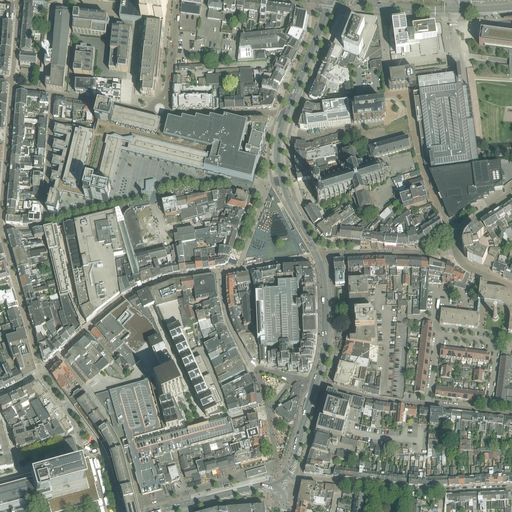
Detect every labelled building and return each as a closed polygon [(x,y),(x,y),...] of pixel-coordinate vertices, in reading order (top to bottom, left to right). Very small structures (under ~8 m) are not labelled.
[(25,0),(25,8),(42,10),(46,10),(47,0),(25,0)] [(143,0),(143,5),(142,11),(165,14),(166,14),(167,8),(167,4),(167,0),(143,0)] [(182,5),(181,13),(191,14),(192,0),(181,0),(181,5),(182,5)] [(192,0),(191,14),(200,16),(202,0),(192,0)] [(209,0),(209,9),(209,12),(208,12),(207,19),(222,21),(225,0),(209,0)] [(234,24),(235,12),(236,0),(225,0),(222,21),(222,22),(234,24)] [(246,1),(238,0),(236,0),(235,12),(237,13),(237,14),(239,14),(239,15),(240,17),(242,17),(243,16),(246,1)] [(123,2),(120,19),(142,22),(143,19),(157,21),(157,17),(164,18),(165,19),(166,14),(165,14),(142,11),(143,5),(123,2)] [(248,26),(247,33),(253,33),(253,27),(254,21),(257,2),(251,2),(249,12),(248,20),(248,22),(248,26)] [(260,14),(259,23),(265,24),(268,4),(262,3),(260,14)] [(264,26),(264,30),(265,30),(266,26),(270,26),(271,15),(273,5),(268,4),(265,24),(264,26)] [(7,16),(13,17),(14,7),(0,5),(0,16),(7,17),(7,16)] [(265,30),(265,32),(273,31),(273,30),(274,30),(275,28),(275,27),(274,27),(275,24),(276,24),(276,20),(279,6),(273,5),(271,15),(270,26),(266,26),(265,30)] [(276,24),(275,28),(281,28),(281,25),(282,18),(284,18),(285,17),(288,17),(288,16),(291,16),(292,7),(289,7),(279,6),(276,20),(276,24)] [(71,16),(68,16),(68,12),(58,11),(54,55),(47,54),(45,67),(53,68),(51,82),(47,82),(46,89),(64,92),(71,16)] [(307,15),(295,12),(293,30),(289,30),(303,34),(306,18),(307,15)] [(110,23),(108,23),(108,18),(75,15),(73,33),(106,36),(107,28),(110,28),(110,23)] [(346,15),(333,47),(364,59),(365,69),(370,69),(371,70),(375,70),(376,70),(377,70),(377,68),(382,67),(381,60),(383,60),(382,56),(381,47),(381,44),(378,21),(376,21),(377,19),(346,15)] [(157,21),(156,26),(163,27),(164,27),(165,19),(164,18),(157,17),(157,21)] [(511,19),(504,20),(511,21),(511,36),(486,33),(481,32),(481,33),(483,33),(482,37),(479,37),(478,40),(482,41),(481,45),(479,45),(485,46),(484,48),(511,51),(511,19)] [(406,23),(393,25),(394,32),(397,54),(402,53),(402,56),(405,56),(404,53),(410,52),(408,42),(437,38),(436,34),(436,33),(437,32),(437,30),(436,30),(435,25),(420,27),(419,27),(419,23),(406,25),(406,23)] [(143,79),(141,95),(154,97),(155,84),(158,85),(164,27),(163,27),(148,26),(143,78),(143,79)] [(0,28),(0,30),(2,31),(2,35),(1,36),(11,37),(12,36),(12,30),(0,28)] [(114,30),(110,70),(109,71),(127,72),(131,32),(123,31),(124,29),(118,28),(118,31),(114,30)] [(285,36),(301,45),(301,44),(305,35),(305,34),(303,34),(289,30),(288,30),(285,36)] [(241,36),(238,62),(254,61),(254,52),(266,51),(279,50),(284,49),(285,46),(297,52),(298,50),(277,38),(276,32),(241,36)] [(298,50),(301,45),(285,36),(276,32),(277,38),(298,50)] [(22,41),(22,42),(27,43),(27,42),(32,42),(32,40),(35,41),(36,34),(23,33),(22,41)] [(22,42),(21,51),(33,52),(36,52),(36,48),(32,47),(32,42),(27,42),(27,43),(22,42)] [(78,75),(78,78),(82,78),(92,78),(95,50),(87,49),(87,47),(81,46),(81,49),(77,48),(74,74),(75,74),(78,75)] [(285,46),(284,49),(282,52),(280,55),(292,62),(297,52),(297,53),(297,52),(285,46)] [(354,64),(356,60),(357,57),(333,47),(331,46),(323,66),(324,67),(332,66),(349,70),(349,65),(354,64)] [(0,60),(9,62),(10,50),(0,48),(0,60)] [(20,67),(36,68),(37,55),(33,55),(33,52),(24,51),(24,54),(21,54),(20,67)] [(266,60),(266,51),(254,52),(254,61),(266,60)] [(272,67),(269,68),(269,70),(275,69),(285,75),(291,64),(280,59),(279,61),(277,60),(275,60),(272,66),(272,67)] [(0,74),(8,75),(8,74),(9,62),(0,60),(0,74)] [(339,82),(340,82),(345,83),(351,83),(349,70),(332,66),(324,67),(323,66),(318,76),(327,80),(326,81),(330,83),(338,86),(339,82)] [(456,67),(457,75),(456,75),(447,76),(444,76),(418,79),(418,80),(419,87),(419,88),(420,93),(413,94),(417,123),(419,123),(421,140),(421,141),(423,141),(425,158),(425,159),(426,160),(426,161),(426,162),(426,164),(427,165),(427,167),(429,169),(473,164),(467,122),(473,121),(469,86),(468,86),(462,87),(462,82),(460,67),(456,67)] [(253,83),(253,68),(216,70),(216,75),(206,75),(206,78),(199,79),(199,86),(253,83)] [(274,74),(283,79),(285,75),(275,69),(269,70),(260,71),(260,75),(274,74)] [(417,73),(418,79),(444,76),(444,74),(443,72),(442,71),(440,70),(438,70),(437,71),(436,70),(417,73)] [(270,82),(280,85),(283,79),(274,74),(260,75),(260,71),(255,71),(254,71),(255,84),(244,85),(244,90),(256,89),(260,90),(257,87),(260,82),(270,82)] [(418,80),(418,79),(417,73),(415,73),(415,71),(390,74),(388,74),(388,75),(387,75),(389,90),(390,89),(390,90),(392,90),(419,87),(418,80)] [(339,86),(340,82),(339,82),(338,86),(330,83),(326,81),(327,80),(318,76),(316,84),(324,87),(328,88),(338,91),(339,85),(339,86)] [(82,78),(81,95),(93,97),(94,91),(96,91),(96,89),(97,78),(92,78),(82,78)] [(93,97),(101,99),(102,86),(100,86),(100,82),(102,82),(102,79),(97,78),(96,89),(96,91),(94,91),(93,97)] [(106,99),(115,101),(116,80),(113,80),(113,83),(112,86),(109,86),(106,85),(106,90),(106,99)] [(380,82),(361,84),(362,91),(380,89),(380,82)] [(267,91),(277,94),(279,87),(269,84),(268,86),(264,85),(262,90),(267,91)] [(316,101),(319,100),(324,100),(327,94),(326,94),(328,88),(324,87),(316,84),(310,98),(314,100),(316,101)] [(225,99),(225,110),(235,109),(235,99),(236,99),(235,85),(234,85),(234,92),(231,92),(231,96),(225,96),(225,99)] [(235,99),(235,109),(245,109),(244,94),(244,90),(244,85),(235,85),(236,99),(235,99)] [(173,111),(212,110),(213,110),(213,96),(181,97),(181,92),(182,92),(182,87),(173,87),(174,97),(173,97),(173,100),(172,100),(173,111)] [(265,98),(275,101),(277,94),(267,91),(262,90),(260,90),(256,89),(244,90),(244,94),(248,94),(256,95),(264,97),(265,98)] [(17,94),(17,101),(42,103),(43,95),(40,95),(36,94),(19,92),(17,94)] [(245,109),(273,108),(275,101),(265,98),(264,97),(264,99),(262,99),(262,98),(248,99),(248,94),(244,94),(245,109)] [(55,106),(54,117),(59,118),(59,116),(61,116),(62,109),(62,108),(62,99),(60,99),(57,98),(55,99),(55,106)] [(379,99),(349,103),(350,111),(352,124),(384,120),(383,115),(386,115),(385,103),(380,104),(379,99)] [(66,108),(65,113),(65,111),(72,112),(72,111),(74,111),(74,101),(73,101),(66,100),(65,108),(66,108)] [(42,104),(42,103),(17,101),(16,106),(25,107),(29,108),(28,112),(28,113),(39,114),(45,114),(48,115),(48,111),(45,111),(39,111),(39,110),(40,108),(40,104),(42,104)] [(76,123),(77,111),(82,112),(82,114),(83,114),(83,112),(84,112),(85,103),(74,101),(74,111),(73,121),(73,122),(76,123)] [(83,117),(87,118),(87,123),(90,123),(92,123),(93,123),(93,113),(92,113),(93,105),(85,103),(84,112),(83,112),(83,114),(83,117)] [(299,128),(307,130),(329,127),(329,125),(342,124),(350,123),(350,124),(351,124),(350,115),(350,111),(349,103),(338,104),(330,105),(322,106),(323,114),(324,118),(313,119),(303,117),(302,119),(302,118),(302,119),(301,122),(301,125),(300,125),(299,128)] [(316,114),(323,114),(322,106),(316,107),(309,105),(307,106),(304,112),(316,114)] [(50,204),(47,213),(49,214),(49,215),(57,217),(57,216),(63,193),(70,195),(71,195),(77,197),(78,197),(85,199),(86,199),(92,201),(93,201),(100,202),(101,203),(108,205),(109,202),(110,196),(112,189),(114,182),(114,181),(116,174),(118,167),(118,166),(120,159),(120,158),(122,152),(154,160),(208,173),(208,174),(213,176),(213,175),(214,175),(231,179),(231,178),(230,178),(231,176),(249,181),(252,181),(253,181),(257,164),(258,164),(259,161),(258,161),(251,160),(250,159),(245,158),(245,150),(242,149),(244,143),(245,142),(245,137),(248,137),(248,127),(248,121),(244,121),(238,121),(228,119),(225,118),(224,120),(224,121),(217,120),(211,118),(210,120),(210,122),(208,122),(207,121),(203,120),(197,119),(197,121),(196,122),(183,119),(183,120),(183,121),(182,123),(174,121),(171,120),(169,120),(168,123),(166,131),(167,131),(165,138),(165,137),(163,142),(159,140),(157,140),(158,136),(157,135),(159,129),(161,122),(138,116),(116,110),(102,107),(100,106),(98,115),(93,133),(57,124),(56,127),(56,128),(55,130),(54,135),(68,138),(66,145),(55,142),(55,143),(55,144),(54,147),(53,150),(53,151),(64,153),(62,160),(54,158),(54,159),(52,166),(53,166),(60,168),(59,175),(53,174),(53,175),(53,176),(51,182),(52,182),(57,184),(55,188),(51,204),(51,205),(50,204)] [(25,123),(40,124),(41,120),(40,120),(40,121),(25,120),(25,117),(16,116),(15,123),(25,124),(25,123)] [(450,219),(472,204),(477,203),(477,201),(477,200),(483,199),(483,197),(483,196),(489,196),(488,193),(489,193),(494,192),(494,189),(495,189),(503,188),(503,187),(500,163),(488,165),(483,166),(479,166),(479,165),(479,163),(473,121),(467,122),(473,164),(429,169),(431,175),(438,192),(440,196),(439,196),(440,200),(442,200),(450,219)] [(248,151),(247,155),(250,156),(250,159),(251,160),(258,161),(259,161),(260,158),(259,158),(260,155),(260,156),(268,128),(261,127),(250,127),(250,131),(254,131),(248,151)] [(25,140),(26,129),(15,128),(14,139),(25,140)] [(47,132),(40,131),(39,131),(39,141),(46,142),(47,132)] [(306,144),(296,144),(295,149),(305,150),(319,145),(320,147),(331,144),(340,141),(341,140),(341,139),(345,138),(343,132),(338,134),(334,135),(330,137),(328,137),(318,140),(312,142),(309,143),(306,143),(306,144)] [(373,147),(367,149),(369,160),(372,159),(372,160),(375,159),(375,158),(411,149),(408,138),(380,145),(380,142),(373,144),(373,147)] [(25,140),(14,139),(13,144),(34,146),(34,148),(36,148),(37,145),(34,145),(34,143),(28,142),(28,141),(25,140)] [(39,141),(38,151),(46,151),(46,142),(39,141)] [(305,155),(295,155),(294,155),(296,166),(307,163),(337,156),(338,156),(336,149),(335,149),(335,147),(336,147),(336,145),(332,146),(319,149),(313,152),(305,155)] [(295,149),(295,155),(305,155),(313,152),(312,151),(320,148),(320,147),(319,145),(305,150),(295,149)] [(24,150),(24,149),(13,148),(12,158),(31,160),(32,159),(28,159),(28,157),(29,157),(29,150),(26,150),(24,150)] [(312,181),(311,181),(312,182),(313,182),(314,187),(313,187),(314,188),(315,188),(317,196),(316,196),(316,197),(317,197),(319,202),(318,202),(318,203),(319,203),(319,204),(320,204),(320,203),(325,201),(325,202),(326,201),(326,200),(327,200),(327,199),(326,199),(326,198),(330,197),(330,199),(331,198),(331,197),(334,196),(335,197),(336,197),(336,195),(339,194),(340,196),(341,195),(340,194),(344,193),(345,194),(346,194),(345,192),(349,191),(350,195),(349,195),(349,196),(350,196),(351,198),(352,197),(352,198),(354,199),(355,199),(356,202),(355,202),(355,203),(356,203),(357,205),(356,206),(356,207),(357,206),(358,209),(357,209),(357,210),(358,210),(358,211),(361,210),(361,208),(369,206),(369,207),(369,208),(372,207),(372,206),(373,206),(373,205),(372,206),(371,202),(372,202),(371,202),(370,199),(370,198),(369,195),(369,194),(369,195),(367,191),(369,191),(370,192),(371,192),(370,191),(372,190),(371,189),(370,190),(369,186),(372,185),(373,186),(374,186),(373,184),(377,183),(377,185),(378,185),(378,183),(381,182),(382,184),(383,183),(382,182),(385,181),(385,182),(386,181),(385,181),(386,178),(389,176),(390,177),(390,176),(389,176),(388,173),(390,171),(391,171),(392,171),(391,170),(390,168),(391,167),(390,166),(389,167),(386,167),(385,164),(386,163),(385,163),(385,164),(382,164),(379,162),(380,161),(379,161),(379,162),(376,163),(376,161),(375,162),(375,163),(372,164),(372,163),(371,163),(371,164),(368,165),(367,164),(366,164),(367,166),(363,167),(362,163),(363,163),(363,162),(362,162),(362,161),(361,161),(359,160),(358,160),(357,157),(357,156),(356,153),(356,152),(355,152),(355,149),(354,149),(354,148),(351,149),(351,150),(344,153),(343,151),(340,152),(340,153),(340,154),(341,154),(341,157),(341,158),(342,157),(343,160),(342,161),(343,161),(344,164),(343,164),(343,165),(344,165),(345,168),(343,168),(342,167),(341,167),(342,169),(341,169),(341,170),(342,170),(343,173),(340,174),(339,173),(338,173),(339,175),(335,176),(334,174),(333,175),(334,176),(330,177),(330,176),(329,176),(329,177),(325,179),(325,177),(324,177),(324,179),(320,180),(319,178),(318,178),(318,179),(313,180),(313,179),(312,180),(312,181)] [(46,151),(38,151),(36,150),(34,150),(31,150),(30,153),(32,153),(32,159),(31,160),(32,160),(45,161),(45,160),(46,151)] [(307,163),(296,166),(296,171),(329,165),(330,165),(335,164),(339,163),(337,156),(307,163)] [(12,158),(11,166),(32,169),(32,164),(24,164),(24,162),(32,162),(32,160),(31,160),(12,158)] [(45,162),(45,161),(32,160),(32,162),(32,164),(32,169),(37,169),(45,170),(45,169),(44,169),(44,165),(45,165),(45,164),(45,163),(45,162)] [(329,165),(296,171),(297,174),(298,181),(312,179),(312,178),(314,178),(315,178),(329,174),(327,168),(329,167),(329,165)] [(21,173),(23,174),(23,170),(31,171),(37,172),(36,175),(45,176),(45,175),(44,175),(45,170),(37,169),(32,169),(11,166),(11,172),(21,173)] [(397,178),(392,179),(400,194),(401,194),(406,193),(404,184),(407,183),(405,175),(404,176),(403,176),(402,176),(401,176),(400,177),(399,177),(398,177),(397,178)] [(10,178),(10,186),(25,188),(30,188),(31,186),(23,185),(23,183),(31,184),(31,180),(28,180),(10,178)] [(407,183),(404,184),(406,193),(421,188),(425,187),(422,179),(407,183)] [(44,182),(31,180),(31,184),(31,186),(30,188),(33,188),(39,189),(43,189),(44,183),(44,182)] [(32,198),(33,198),(34,195),(33,195),(29,195),(29,193),(25,193),(25,188),(10,186),(9,195),(32,198)] [(402,197),(400,198),(403,207),(408,206),(428,200),(427,200),(426,195),(426,194),(424,195),(422,191),(421,188),(406,193),(401,194),(402,197)] [(219,191),(218,201),(226,199),(229,200),(229,199),(229,198),(247,203),(247,202),(247,203),(250,203),(249,203),(251,196),(252,197),(252,196),(250,196),(249,193),(249,192),(249,193),(241,190),(241,192),(237,191),(234,191),(234,196),(228,196),(229,190),(225,190),(219,191)] [(226,199),(218,201),(217,201),(214,202),(212,192),(206,194),(208,203),(198,206),(188,209),(180,211),(180,213),(181,219),(182,222),(201,217),(215,213),(224,209),(236,211),(236,210),(241,212),(244,213),(244,210),(245,210),(247,203),(229,198),(229,199),(229,200),(226,199)] [(206,194),(196,196),(198,206),(208,203),(206,194)] [(23,200),(32,201),(32,198),(9,195),(8,202),(23,204),(23,200)] [(188,209),(198,206),(196,196),(186,198),(187,205),(187,206),(188,206),(188,209)] [(187,205),(186,198),(176,200),(178,209),(180,209),(180,211),(188,209),(188,206),(187,206),(187,205)] [(178,209),(176,200),(163,202),(163,203),(165,216),(180,213),(180,211),(180,209),(178,209)] [(8,202),(8,210),(16,211),(19,211),(19,210),(19,207),(23,208),(24,204),(23,204),(8,202)] [(159,203),(137,208),(144,250),(161,246),(162,242),(167,241),(159,203)] [(23,208),(23,211),(31,211),(42,212),(42,211),(42,205),(31,204),(24,204),(23,208)] [(256,257),(246,258),(247,262),(256,260),(302,253),(303,252),(307,252),(281,204),(278,205),(282,214),(283,220),(268,223),(266,223),(256,257)] [(500,209),(504,215),(506,214),(508,217),(511,215),(511,216),(511,210),(508,204),(500,209)] [(305,210),(305,211),(308,215),(308,216),(310,218),(314,225),(314,226),(315,225),(318,228),(325,223),(331,218),(342,211),(339,207),(325,216),(322,218),(319,213),(321,211),(320,208),(317,210),(314,205),(305,210)] [(318,228),(317,229),(325,236),(331,237),(332,231),(352,215),(352,216),(354,215),(354,214),(355,213),(351,206),(346,209),(332,219),(331,218),(325,223),(318,228)] [(229,215),(242,218),(244,213),(241,212),(236,210),(236,211),(224,209),(215,213),(201,217),(202,221),(212,219),(212,217),(222,215),(223,214),(229,216),(229,215)] [(388,209),(379,217),(382,219),(384,221),(392,212),(388,209)] [(502,222),(504,220),(503,218),(505,217),(504,215),(500,209),(497,211),(493,213),(502,228),(504,231),(507,230),(505,227),(505,226),(502,222)] [(31,211),(31,215),(30,225),(33,224),(33,223),(41,223),(42,215),(42,212),(31,211)] [(125,223),(133,251),(144,248),(139,221),(136,222),(135,212),(132,212),(132,211),(130,211),(128,212),(127,214),(126,215),(125,217),(124,219),(124,221),(125,223)] [(396,221),(393,224),(395,227),(399,225),(400,226),(406,224),(408,236),(407,236),(409,246),(412,246),(419,244),(414,227),(412,221),(411,218),(409,211),(408,212),(401,218),(400,218),(398,219),(396,221)] [(75,222),(74,223),(82,268),(88,296),(90,302),(91,306),(90,306),(96,312),(119,294),(117,293),(117,289),(116,285),(117,285),(115,275),(115,274),(114,265),(113,260),(113,257),(127,255),(116,212),(75,223),(75,222)] [(393,224),(396,221),(398,219),(392,212),(384,221),(379,225),(381,228),(381,230),(380,236),(378,235),(377,243),(384,245),(385,236),(389,228),(390,227),(393,224)] [(23,226),(24,218),(24,214),(21,213),(20,218),(18,218),(7,217),(6,224),(23,226)] [(440,231),(444,228),(439,219),(440,219),(439,215),(438,215),(439,216),(437,216),(436,214),(435,213),(431,215),(429,214),(428,214),(427,214),(426,215),(426,216),(427,218),(424,219),(434,234),(438,232),(438,233),(440,231)] [(487,217),(495,229),(498,226),(500,228),(499,229),(503,235),(505,234),(504,231),(502,228),(493,213),(487,217)] [(241,223),(242,218),(229,215),(229,216),(223,214),(222,215),(212,217),(212,219),(202,221),(203,224),(204,224),(210,223),(213,223),(213,220),(221,219),(227,221),(228,219),(234,221),(241,223)] [(331,237),(331,238),(337,239),(338,234),(340,234),(341,227),(350,224),(353,223),(354,224),(359,220),(357,216),(354,218),(352,216),(352,215),(332,231),(331,237)] [(352,230),(351,240),(360,241),(364,233),(377,219),(373,215),(367,219),(365,221),(362,223),(359,225),(358,226),(358,228),(355,228),(353,230),(352,230)] [(413,217),(411,218),(412,221),(419,219),(421,225),(420,225),(419,225),(420,228),(423,235),(426,240),(434,234),(424,219),(421,215),(418,216),(413,217)] [(364,233),(360,241),(370,242),(371,242),(372,234),(374,229),(374,227),(382,219),(379,217),(377,219),(364,233)] [(487,217),(481,221),(481,222),(487,232),(493,241),(496,239),(491,231),(495,229),(487,217)] [(210,223),(204,224),(206,230),(206,229),(214,227),(225,226),(238,230),(241,231),(244,224),(241,223),(234,221),(228,219),(227,221),(221,219),(213,220),(213,223),(210,223)] [(419,219),(412,221),(414,227),(419,244),(426,240),(423,235),(420,228),(419,225),(420,225),(421,225),(419,219)] [(493,259),(486,256),(483,254),(480,253),(477,241),(480,238),(483,235),(487,232),(481,222),(475,228),(472,230),(467,235),(467,236),(466,236),(466,237),(465,238),(465,239),(464,239),(464,240),(464,241),(464,242),(463,243),(463,244),(463,245),(462,246),(462,247),(463,248),(463,249),(463,250),(463,251),(463,252),(464,253),(464,254),(464,255),(465,255),(466,256),(467,257),(467,258),(468,259),(469,260),(470,261),(472,262),(473,262),(479,264),(482,266),(493,270),(495,261),(499,249),(491,249),(489,254),(493,256),(493,259)] [(87,323),(97,314),(96,312),(90,306),(91,306),(90,302),(88,296),(82,268),(74,223),(64,225),(63,226),(64,227),(64,230),(64,231),(65,233),(66,237),(66,238),(69,254),(73,270),(75,280),(76,287),(77,291),(78,296),(78,298),(79,303),(80,308),(87,323)] [(338,234),(337,239),(337,238),(343,239),(351,240),(352,230),(352,229),(354,228),(353,227),(355,225),(354,224),(353,223),(350,224),(341,227),(340,234),(338,234)] [(228,240),(235,242),(238,242),(241,234),(238,233),(238,230),(225,226),(214,227),(206,229),(206,230),(213,228),(218,228),(218,231),(215,232),(215,230),(201,233),(201,232),(196,233),(196,235),(196,240),(197,240),(211,237),(218,236),(227,237),(227,239),(228,239),(228,240)] [(44,230),(46,237),(60,296),(71,294),(70,290),(71,290),(70,290),(69,283),(68,276),(68,275),(67,275),(66,268),(64,261),(65,261),(64,261),(64,256),(63,254),(63,253),(62,249),(61,245),(60,242),(59,238),(60,238),(59,238),(58,234),(57,231),(58,231),(58,230),(57,230),(57,227),(44,230)] [(385,236),(384,245),(386,245),(391,245),(392,237),(392,236),(393,231),(394,231),(394,230),(392,230),(390,227),(389,228),(385,236)] [(196,240),(196,235),(196,233),(195,233),(194,228),(177,231),(178,235),(174,236),(174,237),(175,239),(175,243),(179,243),(180,245),(182,244),(183,246),(184,253),(186,271),(196,270),(195,251),(197,251),(196,243),(196,241),(198,241),(197,240),(196,240)] [(376,235),(372,234),(371,242),(377,243),(378,235),(380,236),(381,230),(380,229),(379,231),(377,231),(376,232),(376,235)] [(44,230),(42,230),(33,231),(35,238),(44,237),(46,237),(44,230)] [(8,232),(11,242),(21,239),(24,239),(23,235),(32,235),(32,231),(24,232),(8,232)] [(196,241),(196,243),(211,241),(211,242),(212,242),(217,242),(221,243),(224,243),(234,245),(235,242),(228,240),(228,239),(227,239),(227,237),(218,236),(211,237),(197,240),(198,241),(196,241)] [(24,240),(24,239),(21,239),(11,242),(13,251),(24,248),(43,245),(42,242),(29,244),(26,243),(29,242),(29,241),(29,239),(24,240)] [(232,251),(234,245),(224,243),(221,243),(217,242),(212,242),(211,242),(211,241),(196,243),(197,251),(201,251),(207,250),(216,248),(223,249),(232,251)] [(186,271),(184,253),(183,246),(182,244),(180,245),(177,246),(180,264),(179,264),(180,273),(186,272),(186,271)] [(18,268),(18,269),(22,268),(32,266),(43,263),(41,255),(48,254),(47,250),(37,252),(32,253),(31,248),(43,247),(43,245),(24,248),(13,251),(18,268)] [(155,251),(162,277),(168,275),(164,259),(167,258),(167,257),(165,248),(164,245),(161,246),(162,249),(155,251)] [(171,258),(173,274),(180,273),(179,264),(180,264),(177,246),(165,248),(167,257),(171,256),(171,258)] [(216,248),(207,250),(208,257),(214,257),(215,257),(219,257),(230,259),(230,258),(230,259),(232,253),(231,253),(232,253),(232,251),(223,249),(216,248)] [(209,269),(208,257),(207,250),(201,251),(202,260),(203,270),(209,269)] [(162,277),(155,251),(149,252),(152,262),(151,262),(153,268),(157,279),(157,278),(162,277)] [(202,260),(201,251),(197,251),(195,251),(196,270),(196,271),(203,270),(202,260)] [(149,252),(142,254),(144,264),(147,264),(151,262),(152,262),(149,252)] [(138,266),(144,264),(142,254),(135,256),(138,266)] [(134,256),(140,276),(142,285),(143,285),(144,285),(138,266),(135,256),(134,256)] [(167,258),(164,259),(168,275),(173,274),(171,258),(171,256),(167,257),(167,258)] [(492,272),(498,274),(501,262),(500,261),(502,256),(500,256),(499,258),(498,262),(495,261),(493,270),(492,272)] [(503,276),(506,268),(507,265),(504,264),(506,258),(502,256),(500,261),(501,262),(498,274),(503,276)] [(208,257),(209,269),(212,268),(216,267),(215,257),(214,257),(208,257)] [(228,263),(230,259),(219,257),(220,260),(221,260),(221,266),(225,266),(228,263)] [(128,258),(122,259),(131,290),(136,288),(134,283),(135,282),(128,258)] [(129,258),(128,258),(135,282),(134,283),(136,288),(137,288),(137,287),(137,286),(135,278),(134,278),(129,258)] [(383,258),(376,258),(377,277),(377,280),(382,280),(382,282),(382,284),(382,285),(384,285),(388,285),(388,276),(388,273),(385,273),(385,268),(386,268),(384,258),(383,258)] [(0,285),(4,284),(3,280),(4,280),(4,281),(6,282),(8,281),(8,280),(8,279),(9,278),(9,279),(9,278),(8,273),(6,266),(5,261),(4,261),(3,261),(3,260),(1,260),(0,259),(0,285)] [(131,290),(122,259),(120,260),(123,278),(122,280),(126,293),(131,290)] [(359,259),(348,260),(349,268),(349,275),(349,281),(349,282),(355,282),(361,282),(361,280),(360,268),(362,268),(362,259),(359,259)] [(371,277),(370,259),(362,259),(362,268),(363,268),(363,271),(364,271),(365,280),(366,280),(371,280),(371,277)] [(409,259),(409,268),(412,268),(412,277),(411,287),(414,289),(420,289),(420,279),(422,259),(412,259),(409,259)] [(427,312),(428,283),(429,260),(422,259),(420,279),(420,289),(421,290),(421,291),(418,291),(417,307),(420,307),(420,309),(418,309),(418,315),(420,315),(420,312),(427,312)] [(120,288),(121,294),(123,295),(126,293),(122,280),(123,278),(120,260),(116,260),(117,268),(118,281),(120,288)] [(345,271),(345,268),(344,260),(338,261),(338,260),(335,261),(334,261),(335,272),(334,272),(334,274),(334,276),(335,276),(335,279),(336,287),(345,287),(345,285),(345,271)] [(429,260),(428,283),(446,285),(446,282),(446,274),(447,268),(447,266),(430,260),(429,260)] [(157,279),(153,268),(151,262),(147,264),(149,268),(153,281),(157,279)] [(144,264),(138,266),(144,285),(153,281),(149,268),(147,264),(144,264)] [(454,282),(454,269),(454,267),(454,266),(454,267),(449,265),(448,264),(447,264),(447,266),(447,268),(446,274),(446,282),(446,285),(449,285),(449,283),(454,282)] [(269,283),(263,283),(263,291),(264,306),(265,306),(266,327),(267,347),(267,364),(268,364),(269,364),(269,365),(273,365),(273,364),(273,363),(274,363),(276,363),(276,364),(277,364),(278,364),(279,364),(279,365),(279,366),(281,366),(281,367),(283,367),(289,366),(291,364),(293,366),(296,366),(296,369),(297,369),(299,369),(299,372),(309,372),(309,363),(312,363),(311,355),(313,355),(313,346),(315,346),(314,330),(315,330),(315,329),(315,328),(316,328),(316,318),(316,311),(316,303),(317,303),(316,289),(315,287),(315,274),(313,274),(313,267),(310,265),(296,265),(296,267),(293,267),(292,267),(291,267),(290,267),(287,267),(284,267),(284,268),(277,268),(278,279),(277,285),(269,285),(269,283)] [(32,266),(22,268),(18,269),(19,274),(30,272),(37,270),(37,268),(33,269),(32,266)] [(509,281),(511,273),(511,266),(510,270),(506,268),(503,276),(504,276),(503,278),(509,281)] [(274,268),(261,271),(262,281),(263,283),(269,283),(269,285),(277,285),(278,279),(277,268),(276,268),(274,268)] [(454,269),(454,282),(454,286),(457,287),(466,290),(466,289),(468,290),(469,288),(467,287),(465,286),(470,275),(466,274),(454,269)] [(21,279),(37,275),(38,275),(37,270),(30,272),(19,274),(21,279)] [(261,271),(251,273),(253,284),(254,288),(254,291),(263,291),(263,283),(262,281),(261,271)] [(238,288),(239,293),(240,298),(241,303),(241,307),(242,315),(243,320),(253,319),(251,286),(249,273),(237,275),(238,288)] [(21,279),(23,289),(43,284),(41,285),(40,284),(39,285),(37,275),(21,279)] [(227,278),(227,279),(227,281),(227,282),(227,284),(227,285),(227,286),(227,287),(227,289),(227,291),(227,295),(227,297),(227,298),(234,298),(234,297),(239,296),(239,293),(238,288),(237,275),(228,277),(227,278)] [(210,276),(204,277),(194,279),(194,278),(193,278),(195,296),(196,302),(210,299),(210,302),(218,300),(218,299),(218,297),(218,296),(218,295),(218,296),(216,278),(213,276),(210,276)] [(191,303),(196,302),(195,296),(193,278),(186,279),(185,279),(189,298),(191,298),(191,303)] [(190,307),(189,298),(185,279),(181,280),(185,308),(190,307)] [(174,281),(180,309),(180,311),(185,331),(187,331),(188,334),(194,333),(191,326),(185,309),(185,308),(181,280),(174,281)] [(355,282),(349,282),(349,289),(349,298),(368,297),(368,285),(373,285),(372,281),(365,282),(365,280),(361,280),(361,282),(355,282)] [(499,288),(487,283),(481,280),(478,299),(478,301),(481,301),(497,303),(501,304),(504,306),(507,309),(509,312),(510,316),(510,320),(509,332),(510,332),(510,333),(511,332),(511,293),(510,292),(506,291),(503,289),(499,289),(499,288)] [(149,291),(155,305),(154,306),(160,319),(166,332),(167,336),(185,331),(180,311),(180,309),(174,281),(173,282),(166,285),(165,285),(158,288),(158,287),(157,288),(150,291),(149,291)] [(44,286),(43,284),(23,289),(25,296),(29,295),(34,294),(48,290),(47,285),(44,286)] [(0,294),(0,305),(1,307),(2,313),(3,313),(7,312),(17,308),(16,303),(16,302),(16,301),(16,300),(16,298),(15,297),(14,297),(13,291),(3,294),(3,295),(1,295),(1,294),(0,294)] [(138,296),(137,296),(144,310),(148,308),(149,308),(153,306),(154,306),(155,305),(149,291),(146,292),(141,295),(138,296)] [(263,291),(254,291),(256,311),(257,324),(260,324),(260,327),(257,327),(258,335),(258,344),(260,343),(260,346),(260,348),(267,347),(266,327),(265,306),(263,291)] [(29,295),(25,296),(27,302),(41,298),(47,297),(46,294),(35,297),(34,294),(29,295)] [(81,328),(70,305),(68,296),(61,298),(61,300),(63,308),(65,316),(66,318),(66,319),(65,320),(69,328),(73,327),(76,334),(76,333),(81,329),(81,328)] [(71,296),(70,296),(68,296),(70,305),(81,328),(82,329),(82,328),(78,317),(77,310),(76,310),(74,303),(73,303),(72,299),(71,296)] [(137,296),(129,302),(130,304),(149,320),(148,321),(153,325),(159,339),(162,338),(152,315),(148,308),(144,310),(137,296)] [(234,298),(227,298),(227,300),(227,301),(228,305),(229,310),(241,307),(241,303),(240,298),(239,296),(234,297),(234,298)] [(351,311),(351,314),(350,314),(350,315),(351,314),(355,314),(356,338),(347,338),(346,342),(355,343),(362,344),(376,346),(375,338),(376,338),(376,335),(375,335),(375,322),(376,322),(376,319),(374,319),(374,306),(370,306),(370,303),(369,303),(368,297),(349,298),(350,311),(351,311)] [(41,298),(27,302),(28,306),(36,305),(41,304),(40,301),(42,301),(41,298)] [(210,307),(219,304),(218,300),(218,299),(218,300),(210,302),(195,306),(196,311),(210,307)] [(57,301),(54,302),(55,305),(62,328),(71,339),(76,334),(73,327),(69,328),(65,320),(66,319),(66,318),(65,316),(63,308),(61,300),(57,301)] [(66,345),(65,344),(66,344),(71,339),(70,339),(62,328),(55,305),(54,302),(54,301),(48,302),(49,307),(54,322),(52,323),(58,337),(65,344),(66,345)] [(43,328),(46,326),(52,323),(54,322),(49,307),(48,302),(43,303),(41,304),(36,305),(39,317),(42,328),(43,328)] [(111,316),(110,316),(117,323),(116,324),(130,336),(122,343),(136,356),(137,357),(149,343),(159,339),(153,325),(148,321),(132,308),(129,304),(128,304),(128,303),(111,316)] [(194,307),(196,315),(197,315),(220,308),(219,304),(210,307),(196,311),(195,311),(194,307)] [(39,317),(36,305),(28,306),(32,319),(39,317)] [(191,326),(199,323),(196,315),(194,307),(190,308),(190,307),(185,308),(185,309),(191,326)] [(239,315),(242,315),(241,307),(229,310),(231,319),(239,315)] [(8,316),(4,317),(7,325),(10,323),(21,320),(18,311),(18,310),(18,308),(17,308),(7,312),(8,316)] [(196,315),(199,323),(205,321),(213,319),(222,317),(222,314),(222,313),(222,312),(221,311),(220,308),(197,315),(196,315)] [(440,324),(478,329),(479,316),(479,314),(477,314),(442,310),(441,311),(440,324)] [(231,319),(234,326),(244,322),(243,320),(242,315),(239,315),(231,319)] [(110,316),(102,323),(122,343),(130,336),(116,324),(117,323),(110,316)] [(42,328),(39,317),(32,319),(35,330),(42,328)] [(224,325),(222,317),(213,319),(205,321),(199,323),(201,331),(208,329),(224,325)] [(24,330),(21,320),(7,325),(1,326),(2,332),(0,332),(0,336),(16,332),(24,330)] [(234,326),(238,335),(245,332),(244,326),(244,322),(234,326)] [(52,323),(46,326),(53,339),(62,347),(63,348),(66,345),(65,344),(58,337),(52,323)] [(116,351),(120,355),(129,364),(134,371),(135,370),(132,368),(140,361),(137,358),(136,356),(122,343),(102,323),(96,329),(103,336),(103,337),(106,340),(107,340),(116,351)] [(224,325),(208,329),(201,331),(204,339),(209,337),(226,328),(225,327),(226,326),(225,325),(224,325)] [(245,332),(238,335),(239,337),(245,347),(254,342),(255,342),(254,325),(244,326),(245,332)] [(46,334),(48,337),(48,338),(51,343),(50,343),(58,351),(62,348),(63,348),(62,347),(53,339),(46,326),(43,328),(46,333),(46,334)] [(42,328),(35,330),(40,349),(43,348),(42,346),(43,345),(42,344),(45,342),(46,342),(44,339),(48,337),(46,334),(46,333),(43,328),(42,328)] [(226,328),(209,337),(211,342),(217,339),(219,337),(228,332),(228,331),(227,330),(226,328)] [(103,336),(96,329),(91,333),(98,341),(99,340),(112,354),(116,351),(107,340),(106,340),(103,337),(103,336)] [(17,335),(5,338),(12,358),(14,357),(19,370),(18,371),(22,380),(23,380),(23,379),(35,373),(27,345),(28,345),(26,340),(24,330),(16,332),(17,335)] [(182,332),(167,336),(169,339),(177,352),(185,373),(191,387),(193,386),(193,387),(206,417),(209,416),(210,418),(222,414),(220,407),(223,406),(223,405),(219,395),(218,394),(217,393),(217,391),(216,389),(215,388),(214,384),(213,383),(213,382),(212,381),(210,375),(209,374),(207,368),(206,367),(203,361),(203,360),(202,357),(195,360),(191,352),(182,332)] [(204,345),(208,352),(223,344),(232,339),(228,332),(219,337),(217,339),(211,342),(204,345)] [(114,361),(89,335),(85,338),(110,365),(114,361)] [(58,352),(58,351),(50,343),(51,343),(48,338),(48,337),(44,339),(46,342),(54,356),(58,352)] [(101,372),(110,365),(85,338),(79,345),(89,356),(88,358),(94,365),(101,372)] [(149,343),(137,357),(140,361),(142,362),(150,380),(154,379),(168,430),(179,426),(179,424),(184,422),(174,398),(185,393),(184,391),(185,390),(162,338),(159,339),(149,343)] [(209,357),(234,344),(232,339),(223,344),(208,352),(210,356),(209,357)] [(43,348),(40,349),(44,363),(46,363),(51,359),(48,353),(47,352),(48,351),(45,344),(45,342),(42,344),(43,345),(42,346),(43,348)] [(53,357),(54,356),(46,342),(45,342),(45,344),(48,351),(47,352),(48,353),(51,359),(53,357)] [(256,361),(255,342),(254,342),(245,347),(253,360),(256,361)] [(378,357),(379,347),(376,346),(362,344),(355,343),(346,342),(344,350),(378,357)] [(15,384),(22,380),(18,371),(19,370),(14,357),(12,358),(10,359),(6,343),(1,344),(3,350),(2,350),(0,343),(0,361),(2,367),(6,365),(9,370),(15,384)] [(236,349),(234,344),(209,357),(211,362),(228,354),(236,349)] [(97,375),(101,372),(94,365),(88,358),(89,356),(79,345),(74,350),(88,365),(87,366),(90,370),(92,369),(94,371),(97,375)] [(240,357),(236,349),(228,354),(211,362),(215,370),(240,357)] [(88,365),(74,350),(69,354),(77,362),(84,371),(88,375),(91,372),(95,377),(97,375),(94,371),(92,369),(90,370),(87,366),(88,365)] [(342,356),(369,361),(372,362),(372,365),(377,366),(378,357),(344,350),(343,352),(342,356)] [(86,384),(95,377),(91,372),(88,375),(84,371),(77,362),(69,354),(69,355),(64,359),(71,367),(86,384)] [(120,355),(114,361),(119,366),(121,363),(125,368),(129,364),(120,355)] [(342,356),(340,363),(349,365),(353,366),(368,369),(371,369),(370,369),(370,368),(367,368),(369,361),(342,356)] [(245,366),(242,361),(240,357),(215,370),(218,379),(245,366)] [(509,386),(510,380),(511,361),(511,358),(501,357),(495,406),(506,408),(509,386)] [(0,381),(4,389),(11,386),(3,371),(6,369),(5,367),(2,368),(2,367),(0,361),(0,381)] [(58,365),(73,384),(75,387),(79,384),(65,366),(62,363),(61,363),(58,365)] [(336,373),(337,373),(350,377),(353,366),(349,365),(340,363),(339,369),(338,368),(336,373)] [(3,371),(11,386),(15,384),(9,370),(6,365),(2,367),(2,368),(5,367),(6,369),(3,371)] [(63,391),(73,384),(58,365),(53,370),(51,372),(51,374),(63,391)] [(246,371),(245,370),(244,367),(245,367),(245,366),(218,379),(218,380),(219,379),(221,383),(241,373),(246,371)] [(348,388),(360,391),(363,392),(364,392),(365,384),(364,384),(366,372),(371,373),(371,369),(368,369),(353,366),(350,377),(348,388)] [(348,388),(350,377),(337,373),(336,373),(335,378),(336,378),(334,383),(334,384),(348,388)] [(249,375),(240,379),(244,388),(254,384),(249,375)] [(150,380),(96,395),(110,416),(114,429),(112,430),(114,432),(116,435),(120,443),(123,442),(128,441),(135,439),(166,430),(167,430),(168,430),(154,379),(150,380)] [(240,379),(222,388),(223,392),(225,396),(234,392),(244,388),(240,379)] [(52,418),(60,412),(38,382),(28,387),(34,396),(46,416),(47,416),(49,420),(52,418)] [(278,407),(279,409),(276,411),(276,412),(277,412),(277,413),(278,414),(279,415),(280,415),(280,416),(281,416),(282,417),(283,417),(284,418),(284,419),(284,420),(284,421),(285,422),(286,422),(286,423),(287,423),(288,423),(289,423),(290,423),(291,422),(291,421),(292,421),(292,420),(294,420),(297,410),(297,408),(299,404),(300,399),(298,399),(301,388),(301,387),(301,386),(301,385),(300,385),(300,384),(299,384),(298,384),(298,383),(297,383),(296,383),(296,384),(295,384),(294,384),(294,385),(293,386),(289,403),(283,407),(282,405),(278,407)] [(87,395),(83,390),(80,392),(77,389),(77,390),(73,384),(63,391),(73,405),(74,407),(88,397),(87,395)] [(245,392),(254,389),(254,384),(244,388),(234,392),(236,396),(238,395),(245,392)] [(34,396),(28,387),(21,390),(20,391),(23,397),(25,396),(38,419),(28,422),(31,429),(32,430),(42,427),(49,440),(50,441),(64,437),(55,422),(52,418),(49,420),(47,416),(46,416),(34,396)] [(242,398),(255,393),(254,389),(245,392),(238,395),(239,399),(242,398)] [(331,434),(342,437),(345,438),(349,422),(352,411),(347,410),(348,408),(361,412),(362,412),(365,400),(362,400),(358,398),(357,398),(356,398),(353,397),(351,396),(331,391),(328,390),(324,402),(328,403),(324,418),(320,417),(318,425),(317,429),(316,430),(331,434)] [(19,404),(21,408),(27,421),(28,422),(38,419),(25,396),(23,397),(20,391),(15,394),(15,393),(15,394),(18,401),(19,404)] [(237,400),(236,396),(234,392),(225,396),(229,411),(240,408),(237,400)] [(242,398),(245,407),(257,404),(257,403),(255,393),(242,398)] [(8,397),(15,411),(21,408),(19,404),(18,401),(15,394),(8,397),(8,396),(8,397)] [(15,411),(8,397),(2,399),(6,407),(8,410),(11,409),(15,417),(18,415),(15,411)] [(88,397),(74,407),(99,441),(104,448),(108,446),(108,447),(111,452),(111,454),(108,455),(110,464),(120,501),(123,500),(126,511),(125,511),(139,511),(139,510),(139,508),(136,496),(127,459),(125,453),(123,448),(122,447),(120,443),(116,435),(114,432),(112,430),(93,403),(90,399),(88,397)] [(11,430),(27,421),(21,408),(15,411),(18,415),(15,417),(11,409),(8,410),(6,407),(2,399),(0,400),(0,407),(4,414),(3,414),(3,415),(7,423),(11,430)] [(367,416),(372,417),(375,403),(376,402),(367,401),(365,409),(363,415),(367,416)] [(372,420),(371,423),(375,424),(376,421),(377,411),(380,412),(382,412),(383,412),(383,404),(380,404),(375,403),(372,417),(372,420)] [(390,405),(389,413),(394,413),(393,421),(398,421),(399,406),(390,405)] [(409,407),(408,415),(416,416),(417,408),(417,407),(409,407)] [(439,410),(431,409),(430,417),(430,425),(438,425),(439,419),(441,419),(442,419),(443,410),(439,410)] [(64,437),(65,436),(65,437),(66,437),(66,436),(67,436),(67,435),(67,434),(68,434),(72,433),(71,430),(70,427),(68,423),(60,412),(52,418),(55,422),(64,437)] [(461,429),(461,439),(463,439),(464,431),(465,421),(469,422),(468,432),(471,432),(472,430),(473,413),(463,412),(461,429)] [(234,420),(236,427),(258,421),(258,415),(256,414),(234,420)] [(174,434),(168,436),(169,436),(174,452),(177,451),(178,451),(180,458),(193,455),(201,453),(198,445),(202,445),(209,443),(216,441),(233,436),(236,435),(232,421),(232,420),(231,419),(231,418),(209,424),(188,430),(180,432),(174,434)] [(232,421),(236,435),(259,429),(258,422),(258,421),(236,427),(234,420),(232,421)] [(18,449),(19,449),(40,443),(32,430),(31,429),(28,422),(27,421),(11,430),(16,448),(18,449)] [(0,471),(13,468),(8,452),(6,444),(3,433),(2,430),(1,425),(0,425),(0,471)] [(42,427),(32,430),(40,443),(47,441),(49,440),(42,427)] [(234,441),(233,441),(234,445),(235,444),(249,441),(260,437),(259,429),(236,435),(233,436),(234,439),(234,441)] [(326,454),(328,446),(329,441),(330,441),(329,444),(337,446),(338,441),(330,439),(331,434),(316,430),(315,435),(316,435),(315,439),(316,439),(315,443),(314,443),(313,446),(312,446),(311,450),(318,453),(326,454)] [(428,439),(428,449),(432,449),(437,450),(439,450),(440,445),(441,435),(429,434),(428,439)] [(124,448),(123,448),(125,453),(127,453),(130,464),(133,463),(136,474),(138,485),(139,485),(142,496),(162,490),(161,486),(163,485),(165,484),(165,485),(166,485),(162,467),(161,464),(159,458),(169,455),(170,456),(173,455),(173,453),(174,452),(169,436),(168,436),(162,437),(136,444),(129,446),(125,448),(124,448)] [(234,445),(231,446),(233,454),(236,453),(251,449),(261,447),(260,437),(249,441),(235,444),(234,445)] [(60,458),(61,459),(76,455),(77,453),(73,439),(72,438),(71,438),(62,441),(61,442),(62,446),(58,447),(58,448),(60,458)] [(471,445),(471,440),(463,439),(461,439),(460,448),(460,451),(469,451),(470,451),(471,445)] [(209,443),(202,445),(206,459),(208,458),(212,472),(219,470),(217,461),(216,461),(213,462),(212,458),(213,458),(213,457),(209,443)] [(202,445),(198,445),(201,453),(206,473),(212,472),(208,458),(206,459),(202,445)] [(224,447),(224,450),(225,450),(229,467),(236,465),(234,460),(236,453),(233,454),(231,446),(224,447)] [(236,453),(234,460),(236,465),(262,458),(261,447),(251,449),(236,453)] [(217,455),(215,455),(216,461),(217,461),(219,470),(229,467),(225,450),(224,450),(216,452),(217,455)] [(311,450),(308,460),(316,461),(324,462),(330,463),(331,463),(331,462),(330,462),(330,460),(333,460),(334,456),(331,455),(329,455),(329,454),(326,454),(318,453),(311,450)] [(201,453),(193,455),(195,459),(199,475),(206,473),(201,453)] [(169,455),(159,458),(161,464),(168,462),(169,465),(176,463),(173,455),(170,456),(169,455)] [(193,455),(180,458),(184,470),(186,479),(199,475),(195,459),(193,455)] [(0,511),(7,511),(14,510),(25,507),(47,501),(48,501),(50,508),(95,495),(93,488),(94,488),(86,460),(83,460),(83,461),(81,462),(80,461),(77,462),(78,463),(73,464),(73,463),(70,464),(70,465),(66,466),(66,465),(63,466),(63,467),(59,468),(59,467),(56,468),(56,469),(52,470),(51,469),(25,476),(26,477),(24,477),(20,478),(13,480),(12,480),(8,481),(8,482),(7,482),(7,481),(2,483),(0,483),(0,511)] [(330,463),(324,462),(316,461),(308,460),(306,467),(315,468),(315,465),(323,466),(324,464),(325,464),(325,463),(330,463)] [(168,462),(161,464),(162,467),(166,485),(174,482),(173,479),(171,479),(168,466),(173,465),(176,465),(176,463),(169,465),(168,462)] [(173,465),(168,466),(171,479),(173,479),(174,482),(179,481),(180,479),(176,465),(173,465)] [(315,468),(306,467),(305,471),(306,471),(306,473),(305,473),(310,474),(315,475),(315,474),(319,475),(320,475),(322,475),(323,470),(315,468)] [(262,470),(261,469),(258,470),(255,471),(251,472),(251,471),(248,472),(248,474),(249,475),(249,477),(256,475),(259,474),(263,473),(262,472),(262,470)] [(315,497),(324,498),(323,503),(326,503),(327,496),(324,495),(325,492),(324,492),(325,484),(317,484),(316,484),(302,482),(299,494),(299,495),(315,497)] [(324,498),(315,497),(299,495),(298,502),(307,503),(311,504),(313,505),(326,506),(326,503),(323,503),(324,498)] [(445,499),(445,503),(444,511),(450,511),(451,511),(453,511),(452,495),(446,495),(445,499)] [(109,499),(93,503),(94,511),(102,511),(102,508),(110,506),(109,499)] [(298,502),(296,509),(315,511),(318,511),(318,510),(315,509),(315,508),(311,507),(311,505),(307,504),(307,503),(298,502)]
